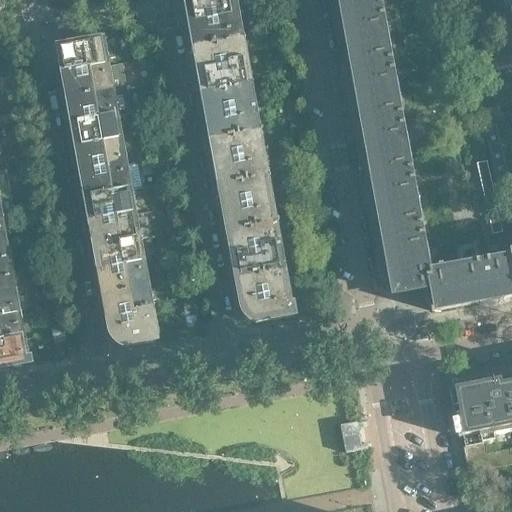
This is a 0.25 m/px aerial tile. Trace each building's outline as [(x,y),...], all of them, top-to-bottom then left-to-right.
[(239,42),(231,0),(203,0),(187,3),(195,50),(239,42)] [(389,39),(384,12),(381,0),(340,0),(349,46),(389,39)] [(12,47),(10,39),(0,40),(0,48),(0,49),(12,47)] [(399,94),(394,67),(389,39),(349,46),(359,101),(399,94)] [(248,88),(239,42),(195,50),(204,96),(248,88)] [(104,60),(101,43),(59,51),(64,76),(108,68),(106,59),(104,60)] [(13,55),(12,47),(0,49),(2,57),(13,55)] [(151,60),(149,53),(137,55),(139,63),(151,60)] [(152,68),(151,60),(139,63),(140,71),(152,68)] [(110,93),(107,78),(109,77),(108,68),(64,76),(69,101),(110,93)] [(21,95),(19,87),(7,89),(9,97),(21,95)] [(256,134),(248,88),(204,96),(212,142),(256,134)] [(117,118),(115,109),(113,109),(110,93),(69,101),(73,126),(117,118)] [(409,149),(404,121),(399,94),(359,101),(369,156),(409,149)] [(22,103),(21,95),(9,97),(10,105),(22,103)] [(160,110),(158,102),(146,104),(148,112),(160,110)] [(161,118),(160,110),(148,112),(149,120),(161,118)] [(119,143),(116,127),(118,127),(117,118),(73,126),(78,150),(119,143)] [(264,180),(256,134),(212,142),(220,188),(264,180)] [(29,142),(28,135),(16,137),(18,145),(29,142)] [(31,150),(29,142),(18,145),(19,152),(31,150)] [(126,167),(124,158),(122,158),(119,143),(78,150),(82,175),(126,167)] [(419,204),(414,176),(409,149),(369,156),(379,211),(415,204),(415,205),(419,204)] [(169,159),(167,151),(155,153),(157,161),(169,159)] [(170,167),(169,159),(157,161),(158,169),(170,167)] [(128,192),(125,176),(127,176),(126,167),(82,175),(87,199),(128,192)] [(273,226),(264,180),(220,188),(229,234),(273,226)] [(38,190),(37,182),(25,185),(26,192),(38,190)] [(39,198),(38,190),(26,192),(28,200),(39,198)] [(135,216),(133,207),(131,207),(128,192),(87,199),(91,224),(135,216)] [(177,208),(176,201),(176,200),(164,202),(166,210),(177,208)] [(427,249),(424,231),(420,213),(417,214),(415,205),(415,204),(379,211),(389,266),(425,259),(423,250),(427,249)] [(179,216),(177,208),(166,210),(167,218),(179,216)] [(137,241),(134,225),(136,225),(135,216),(91,224),(95,248),(137,241)] [(281,271),(273,226),(229,234),(237,279),(281,271)] [(47,238),(45,230),(34,232),(35,240),(47,238)] [(48,246),(47,238),(35,240),(36,248),(48,246)] [(144,265),(142,256),(140,256),(137,241),(95,248),(100,273),(144,265)] [(186,257),(185,249),(173,252),(175,259),(186,257)] [(188,265),(186,257),(175,259),(176,267),(188,265)] [(511,297),(511,265),(511,257),(455,267),(463,307),(511,297)] [(463,307),(455,267),(431,271),(431,270),(427,270),(425,259),(389,266),(395,296),(423,290),(425,302),(429,301),(431,312),(463,307)] [(146,290),(143,274),(145,274),(144,265),(100,273),(104,298),(146,290)] [(0,295),(12,294),(8,270),(0,271),(0,295)] [(290,318),(281,271),(237,279),(242,308),(243,310),(244,313),(245,316),(247,318),(248,319),(250,321),(252,322),(255,324),(290,318)] [(56,286),(54,278),(42,280),(44,288),(56,286)] [(57,294),(56,286),(44,288),(45,296),(57,294)] [(153,314),(151,305),(149,306),(146,290),(104,298),(109,322),(153,314)] [(0,320),(17,318),(12,294),(0,295),(0,320)] [(195,306),(194,299),(182,301),(184,309),(195,306)] [(197,314),(195,306),(184,309),(185,316),(197,314)] [(156,342),(152,324),(154,323),(153,314),(109,322),(111,334),(111,335),(112,337),(113,339),(114,340),(115,342),(118,345),(120,347),(123,348),(156,342)] [(0,345),(21,341),(17,318),(0,320),(0,345)] [(64,334),(63,326),(51,328),(52,336),(64,334)] [(66,341),(64,334),(52,336),(54,344),(66,341)] [(25,362),(21,341),(0,345),(0,370),(30,365),(30,361),(25,362)] [(511,465),(511,379),(449,392),(453,411),(459,409),(461,419),(455,420),(458,439),(462,438),(464,448),(463,448),(468,474),(511,465)] [(362,451),(358,430),(357,423),(340,427),(345,454),(362,451)]
